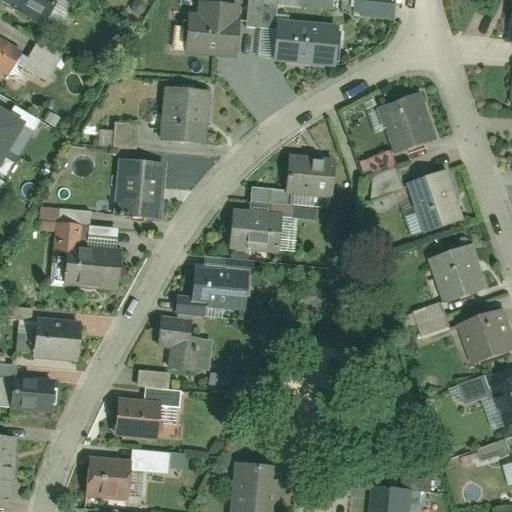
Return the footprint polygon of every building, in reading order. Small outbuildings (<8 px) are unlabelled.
[(0,0),(0,3),(43,27),(56,3),(50,0),(0,0)] [(353,0),(350,0),(348,15),(391,21),(393,6),(353,0)] [(189,17),(186,55),(237,60),(242,8),(201,4),(200,18),(189,17)] [(335,70),(338,27),(280,23),(277,66),(335,70)] [(0,41),(0,75),(9,81),(23,55),(0,41)] [(47,82),(57,55),(29,44),(19,72),(47,82)] [(205,148),(210,96),(164,91),(159,144),(205,148)] [(434,143),(418,97),(377,111),(392,156),(434,143)] [(26,129),(0,114),(0,149),(11,156),(26,129)] [(136,149),(136,124),(111,124),(110,148),(136,149)] [(108,147),(109,131),(97,131),(97,146),(108,147)] [(0,176),(11,156),(0,149),(0,176)] [(359,175),(392,168),(389,154),(356,161),(359,175)] [(283,197),(329,202),(333,163),(287,158),(283,197)] [(160,227),(165,168),(120,165),(115,223),(160,227)] [(462,223),(445,175),(405,189),(422,237),(462,223)] [(229,213),(225,256),(275,260),(279,217),(229,213)] [(65,290),(116,294),(119,258),(77,254),(79,228),(55,226),(52,260),(68,261),(65,290)] [(486,291),(472,248),(428,262),(442,305),(486,291)] [(203,314),(242,318),(246,277),(191,272),(187,302),(176,301),(174,316),(203,319),(203,314)] [(438,303),(410,314),(421,341),(448,330),(438,303)] [(511,352),(511,344),(501,314),(457,330),(471,368),(511,352)] [(159,321),(155,350),(168,351),(165,373),(193,377),(198,342),(187,340),(189,325),(159,321)] [(38,324),(34,360),(77,365),(81,329),(38,324)] [(490,436),(511,428),(511,369),(453,389),(461,411),(479,405),(490,436)] [(10,413),(51,416),(54,384),(13,381),(10,413)] [(113,404),(111,440),(154,443),(156,407),(113,404)] [(0,439),(0,470),(14,471),(16,441),(0,439)] [(475,449),(478,462),(509,454),(505,441),(475,449)] [(85,462),(81,501),(125,505),(129,466),(85,462)] [(276,511),(280,470),(231,465),(226,511),(276,511)] [(0,470),(0,501),(12,502),(14,471),(0,470)] [(408,511),(411,494),(371,489),(368,511),(408,511)]
